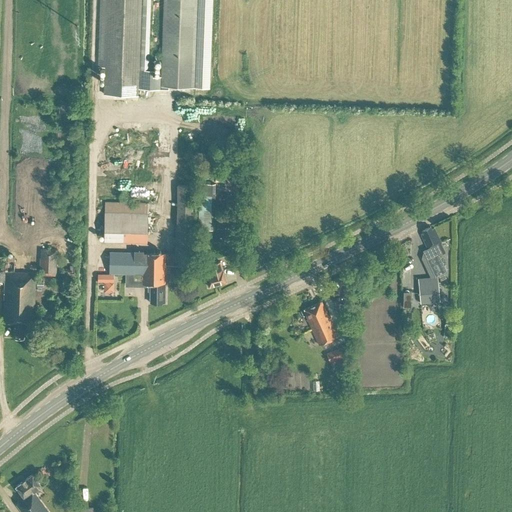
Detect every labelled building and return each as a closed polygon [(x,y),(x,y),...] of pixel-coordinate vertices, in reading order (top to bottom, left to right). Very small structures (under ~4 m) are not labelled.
[(99,0),(97,67),(105,67),(104,94),(124,94),(137,95),(138,85),(161,85),(161,80),(154,80),(154,69),(147,69),(149,0),(99,0)] [(164,0),(161,80),(161,85),(193,86),(206,87),(209,0),(164,0)] [(174,253),(166,252),(110,251),(109,272),(132,273),(132,281),(142,281),(142,283),(150,283),(150,301),(165,302),(165,277),(165,264),(190,265),(193,185),(177,184),(174,253)] [(105,233),(148,234),(149,202),(105,201),(105,233)] [(214,204),(198,204),(198,228),(214,229),(214,204)] [(440,241),(434,227),(431,228),(430,225),(422,229),(423,232),(421,233),(427,247),(423,249),(435,276),(447,270),(439,254),(445,251),(440,241)] [(400,255),(408,251),(404,243),(397,247),(400,255)] [(58,248),(40,247),(39,275),(57,275),(58,248)] [(0,280),(4,280),(3,322),(14,323),(14,336),(24,336),(24,332),(34,333),(35,317),(34,317),(35,271),(13,271),(14,255),(0,254),(0,280)] [(220,260),(208,264),(210,272),(205,273),(209,286),(226,281),(222,268),(220,260)] [(440,300),(438,281),(437,276),(418,278),(420,302),(440,300)] [(303,309),(319,344),(338,335),(321,300),(303,309)] [(450,333),(452,323),(445,322),(443,332),(450,333)] [(331,363),(348,356),(347,343),(326,352),(331,363)] [(93,511),(92,506),(68,509),(68,511),(49,511),(34,491),(41,485),(32,473),(15,486),(24,497),(16,503),(22,511),(93,511)]
